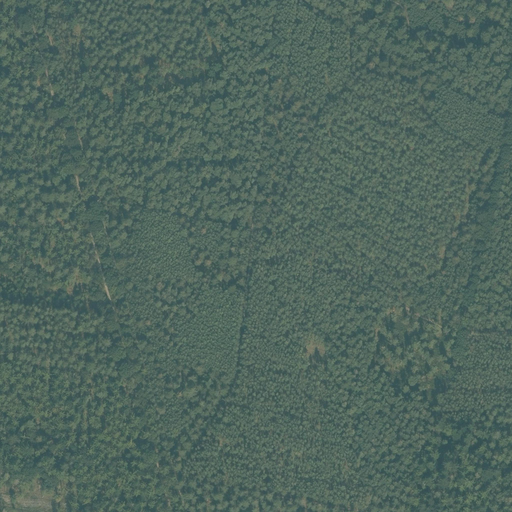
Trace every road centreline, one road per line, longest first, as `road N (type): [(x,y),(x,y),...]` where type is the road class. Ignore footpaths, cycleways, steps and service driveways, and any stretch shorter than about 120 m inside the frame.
road 1 (track): [(181,511),(99,207)]
road 2 (track): [(295,0),(511,124)]
road 3 (track): [(99,207),(39,0)]
